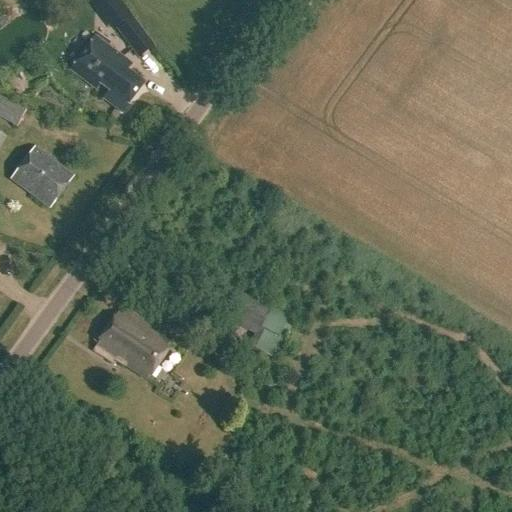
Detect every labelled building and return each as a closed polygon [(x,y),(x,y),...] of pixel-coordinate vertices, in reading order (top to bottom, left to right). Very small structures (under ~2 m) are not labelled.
[(129,15),(113,27),(137,58),(153,46),(129,15)] [(92,39),(67,71),(93,91),(97,85),(107,92),(101,100),(119,114),(141,85),(123,72),(128,66),(92,39)] [(25,108),(0,95),(0,118),(16,127),(25,108)] [(71,179),(31,149),(7,180),(47,211),(71,179)] [(222,316),(276,342),(288,318),(234,291),(222,316)] [(106,360),(110,355),(144,378),(167,344),(118,310),(91,349),(106,360)]
